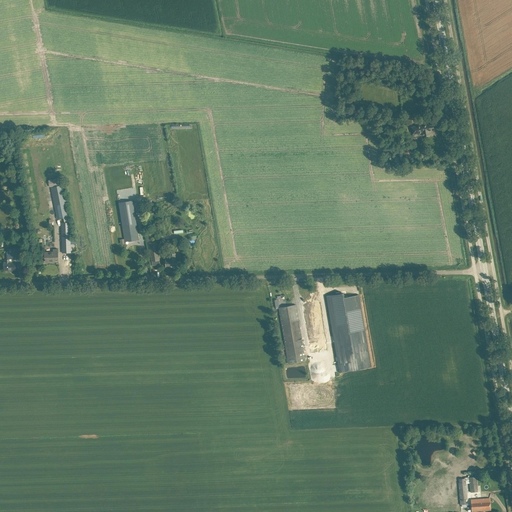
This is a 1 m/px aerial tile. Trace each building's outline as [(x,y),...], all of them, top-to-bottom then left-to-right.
[(413,138),(423,136),(425,136),(430,135),(429,131),(437,130),(435,123),(430,124),(411,127),(413,138)] [(407,161),(411,160),(407,141),(402,142),(407,161)] [(69,217),(62,185),(64,185),(62,177),(48,180),(50,187),(51,187),(57,219),(64,218),(64,223),(62,223),(63,253),(71,253),(70,223),(69,217)] [(119,203),(122,225),(136,223),(133,201),(119,203)] [(138,233),(136,223),(122,225),(124,242),(139,240),(139,239),(140,238),(140,233),(138,233)] [(152,261),(160,260),(157,241),(149,243),(152,261)] [(14,262),(14,259),(21,258),(21,248),(7,249),(7,260),(5,260),(5,262),(4,262),(4,270),(10,270),(16,270),(15,262),(14,262)] [(45,253),(45,259),(45,260),(45,262),(50,262),(50,261),(52,261),(52,262),(58,261),(57,249),(53,249),(53,252),(45,253)] [(176,259),(176,253),(169,253),(170,259),(167,259),(166,259),(165,259),(165,260),(164,260),(164,264),(165,264),(165,268),(177,267),(176,259)] [(359,295),(344,297),(343,293),(326,296),(339,373),(371,367),(359,295)] [(309,304),(308,300),(306,301),(306,304),(304,304),(305,311),(303,312),(304,316),(306,315),(306,318),(304,318),(305,322),(307,321),(312,352),(316,351),(317,359),(328,357),(318,302),(309,304)] [(288,363),(305,361),(297,310),(296,305),(279,308),(280,313),(288,363)] [(469,477),(470,492),(473,492),(478,491),(476,476),(471,477),(469,477)] [(468,500),(467,493),(466,478),(459,478),(459,483),(458,483),(460,505),(466,504),(466,500),(468,500)] [(472,511),(485,510),(490,510),(489,498),(484,499),(471,500),(472,511)]
